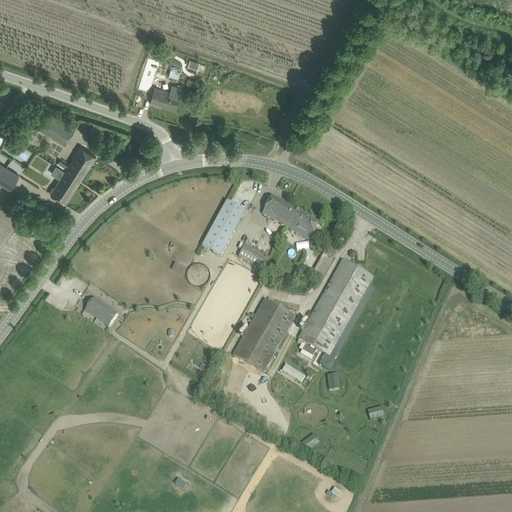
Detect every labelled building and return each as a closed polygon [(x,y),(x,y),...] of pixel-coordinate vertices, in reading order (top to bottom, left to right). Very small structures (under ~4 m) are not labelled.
[(190,60),(188,67),(197,70),(199,63),(190,60)] [(177,101),(181,88),(172,85),(170,92),(155,88),(153,94),(150,104),(159,107),(174,111),(175,111),(177,101)] [(36,127),(65,145),(75,129),(46,111),(36,127)] [(9,148),(13,141),(8,137),(3,144),(9,148)] [(67,169),(65,171),(80,181),(96,156),(81,147),(69,165),(67,169)] [(60,159),(58,163),(67,169),(69,165),(60,159)] [(0,163),(0,183),(10,189),(19,175),(0,163)] [(60,179),(50,194),(66,204),(80,181),(65,171),(56,165),(51,173),(60,179)] [(315,233),(319,224),(272,197),(262,215),(271,220),(295,234),(298,229),(312,237),(315,233)] [(221,258),(246,212),(227,202),(202,247),(221,258)] [(334,257),(339,248),(330,243),(321,259),(330,264),(334,257)] [(238,259),(264,273),(271,261),(245,246),(238,259)] [(178,262),(174,269),(185,276),(189,269),(178,262)] [(299,340),(297,344),(301,346),(303,342),(319,352),(313,362),(329,371),(375,289),(369,286),(373,279),(365,274),(364,273),(343,262),(338,270),(299,340)] [(109,328),(110,326),(118,315),(94,299),(85,311),(109,328)] [(282,341),(295,318),(265,301),(234,356),(264,373),(267,367),(282,341)]
